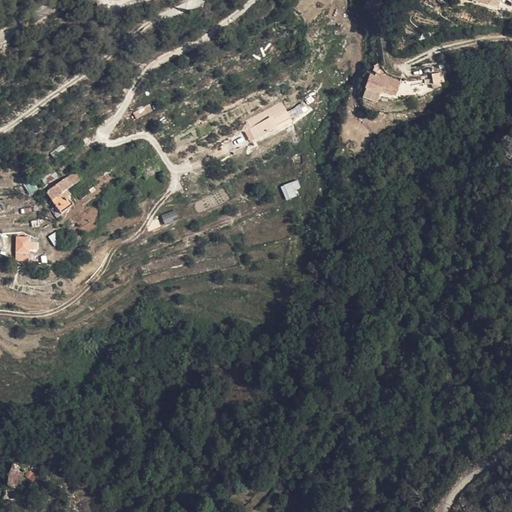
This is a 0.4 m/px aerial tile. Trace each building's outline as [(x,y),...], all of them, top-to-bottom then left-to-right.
[(375,77),(375,80),(369,79),(366,93),(382,96),(383,92),(384,85),(398,88),(399,80),(385,77),(384,79),(375,77)] [(383,92),(396,95),(398,88),(384,85),(383,92)] [(153,111),(149,105),(134,113),(138,119),(153,111)] [(265,122),(264,121),(249,129),(254,136),(268,128),(268,127),(287,116),(284,111),(265,122)] [(156,165),(144,174),(146,177),(148,180),(161,172),(156,165)] [(58,183),(47,191),(55,204),(63,215),(76,206),(70,197),(73,195),(69,190),(84,179),(76,169),(58,183)] [(26,197),(38,189),(31,179),(20,186),(26,197)] [(297,180),(280,186),(286,201),(297,196),(295,190),(300,188),(297,180)] [(63,215),(55,204),(51,207),(58,218),(63,215)] [(177,216),(173,208),(162,213),(166,221),(177,216)] [(30,242),(30,238),(17,238),(18,254),(31,253),(30,248),(35,248),(35,242),(30,242)] [(19,492),(29,476),(19,471),(10,487),(19,492)]
